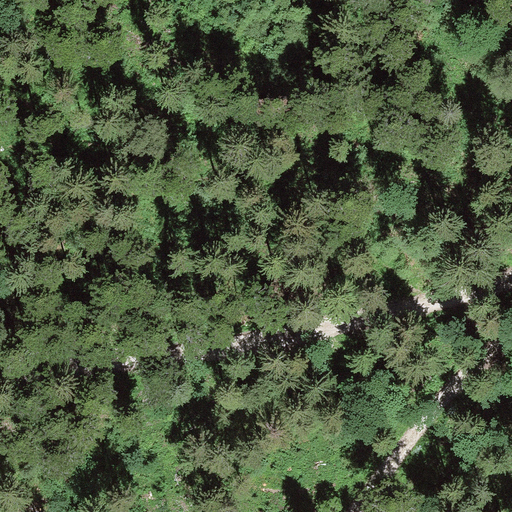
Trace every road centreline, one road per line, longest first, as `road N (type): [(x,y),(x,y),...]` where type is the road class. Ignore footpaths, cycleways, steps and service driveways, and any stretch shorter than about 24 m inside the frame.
road 1 (track): [(0,383),(332,326),(511,278)]
road 2 (track): [(511,328),(355,511)]
